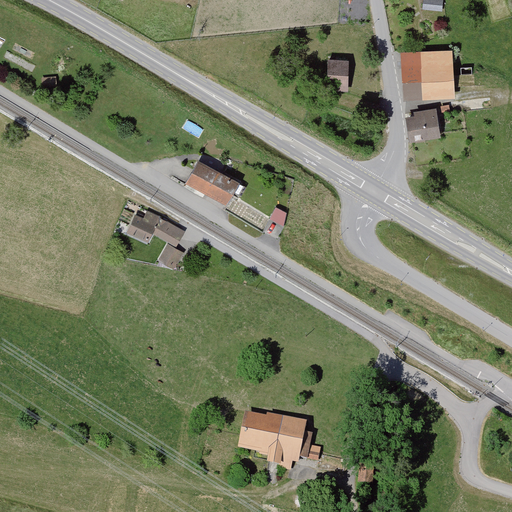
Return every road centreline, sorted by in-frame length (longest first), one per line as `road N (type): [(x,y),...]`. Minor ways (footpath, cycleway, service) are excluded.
road 1 (secondary): [(374,191),(48,0)]
road 2 (residential): [(374,191),(395,132),(377,0)]
road 3 (secondary): [(511,272),(374,191)]
